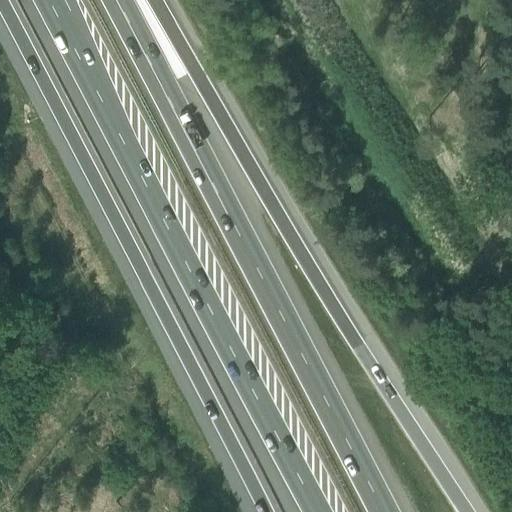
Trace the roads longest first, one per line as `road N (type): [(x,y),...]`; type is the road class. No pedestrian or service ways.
road 1 (motorway): [(467,511),(352,340),(148,0)]
road 2 (motorway): [(383,511),(114,0)]
road 3 (motorway): [(50,0),(317,511)]
road 4 (motorway): [(0,3),(263,511)]
road 5 (track): [(208,511),(0,90)]
